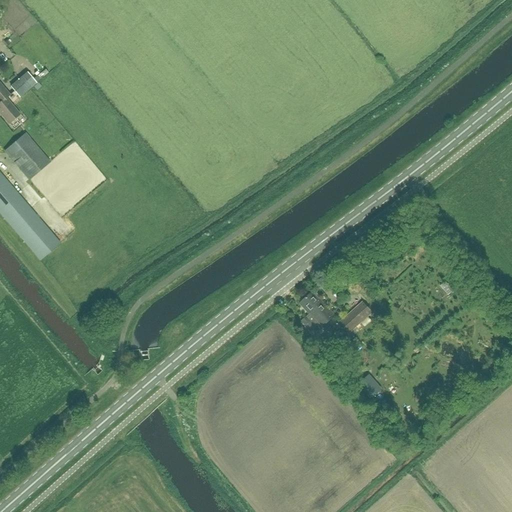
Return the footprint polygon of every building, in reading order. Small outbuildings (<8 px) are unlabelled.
[(30,93),(26,83),(15,87),(19,97),(30,93)] [(0,103),(5,99),(6,99),(9,96),(0,85),(0,103)] [(19,115),(13,108),(6,99),(5,99),(0,103),(0,116),(1,116),(8,125),(19,115)] [(4,151),(29,181),(50,163),(25,134),(4,151)] [(0,215),(39,261),(59,244),(0,174),(0,215)] [(313,292),(300,304),(311,316),(309,318),(308,316),(302,322),(314,335),(334,316),(313,292)] [(348,334),(372,313),(362,302),(339,323),(348,334)] [(368,378),(359,386),(371,400),(380,392),(368,378)]
